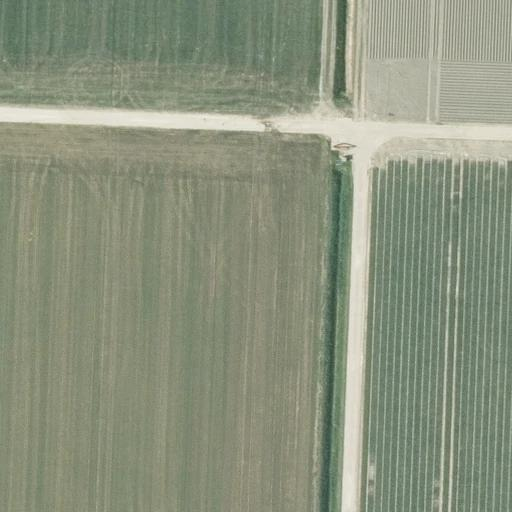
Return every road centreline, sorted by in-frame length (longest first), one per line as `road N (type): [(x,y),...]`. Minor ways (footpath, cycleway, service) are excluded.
road 1 (track): [(0,113),(511,130)]
road 2 (track): [(334,511),(350,124)]
